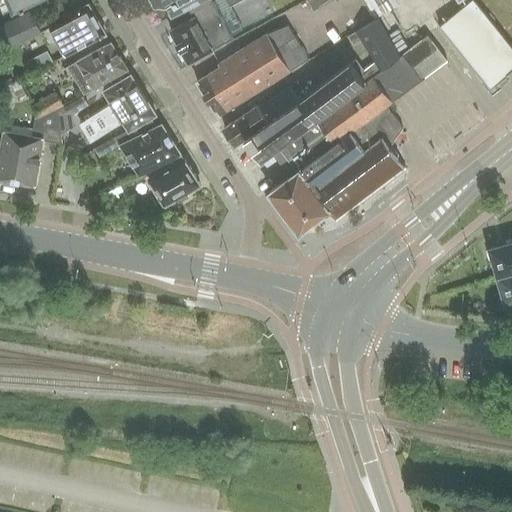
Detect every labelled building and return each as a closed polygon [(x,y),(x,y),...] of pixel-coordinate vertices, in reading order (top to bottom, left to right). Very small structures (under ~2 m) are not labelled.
[(9,0),(14,10),(34,0),(9,0)] [(61,0),(49,0),(29,10),(30,11),(32,16),(38,28),(49,23),(50,25),(69,15),(61,0)] [(155,0),(156,2),(166,2),(173,15),(202,0),(155,0)] [(314,12),(335,0),(310,0),(308,1),(314,12)] [(491,89),(511,71),(511,48),(473,0),(471,0),(440,26),(491,89)] [(189,63),(213,49),(234,37),(214,1),(193,12),(193,13),(195,17),(171,30),(189,63)] [(69,15),(50,25),(67,56),(106,35),(89,4),(69,15)] [(25,40),(40,33),(38,28),(32,16),(30,11),(0,25),(0,33),(1,36),(7,49),(25,40)] [(378,19),(357,32),(362,40),(380,69),(400,55),(378,19)] [(291,71),(310,59),(289,26),(268,34),(219,64),(221,67),(197,82),(219,116),(291,71)] [(357,32),(349,36),(354,45),(362,40),(357,32)] [(441,65),(448,61),(428,35),(381,70),(365,82),(280,146),(295,165),(299,170),(270,193),(300,233),(329,211),(337,221),(407,169),(388,145),(403,128),(387,106),(442,66),(441,65)] [(112,44),(70,68),(85,93),(126,69),(112,44)] [(365,82),(381,70),(375,61),(364,70),(356,59),(350,63),(365,82)] [(280,146),(365,82),(350,63),(300,102),(246,138),(261,160),(280,146)] [(114,105),(91,119),(101,135),(122,121),(128,130),(129,132),(149,120),(148,119),(156,115),(131,76),(105,92),(114,105)] [(246,138),(300,102),(290,87),(260,108),(258,105),(225,127),(236,144),(246,138)] [(32,106),(38,117),(57,107),(58,107),(52,95),(32,106)] [(82,95),(70,101),(76,111),(88,105),(86,102),(82,95)] [(44,141),(63,145),(57,107),(38,117),(36,119),(32,137),(4,131),(0,154),(0,179),(36,186),(44,141)] [(128,130),(95,150),(100,156),(121,143),(140,174),(180,155),(162,126),(154,129),(149,120),(129,132),(128,130)] [(280,146),(271,153),(285,172),(295,165),(280,146)] [(140,174),(134,178),(136,181),(148,174),(151,179),(166,205),(201,185),(186,159),(184,160),(180,155),(140,174)] [(499,277),(511,273),(511,242),(505,245),(504,244),(497,246),(497,247),(491,249),(499,277)] [(511,303),(511,273),(499,277),(507,305),(511,303)]
